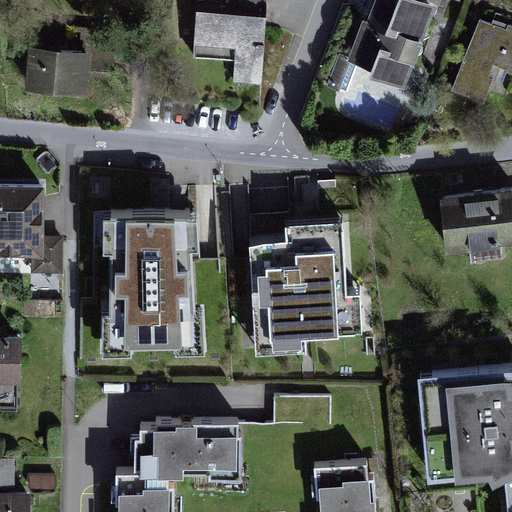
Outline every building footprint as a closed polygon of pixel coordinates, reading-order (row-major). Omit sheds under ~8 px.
[(228,84),(261,85),(264,0),(192,0),(190,57),(229,59),(228,84)] [(368,0),(344,59),(362,66),(360,70),(402,86),(434,4),(441,7),(443,0),(368,0)] [(511,26),(476,14),(451,86),(489,100),(500,67),(511,70),(511,26)] [(118,53),(25,46),(21,95),(87,100),(89,76),(116,78),(118,53)] [(511,182),(436,190),(441,246),(511,238),(511,182)] [(39,184),(0,183),(0,255),(36,256),(36,278),(63,278),(63,237),(39,237),(39,184)] [(202,212),(114,217),(121,344),(209,340),(202,212)] [(341,289),(337,215),(276,219),(277,234),(242,236),(248,349),(299,346),(298,330),(357,327),(354,288),(341,289)] [(19,330),(0,329),(0,406),(18,407),(19,330)] [(511,366),(417,376),(428,483),(511,474),(511,366)] [(232,475),(233,416),(151,415),(151,421),(135,421),(135,430),(128,430),(128,463),(107,463),(107,509),(113,509),(112,511),(176,511),(177,468),(204,469),(204,475),(232,475)] [(370,511),(366,454),(309,459),(313,511),(370,511)] [(14,456),(0,456),(0,511),(28,511),(28,487),(14,487),(14,456)]
